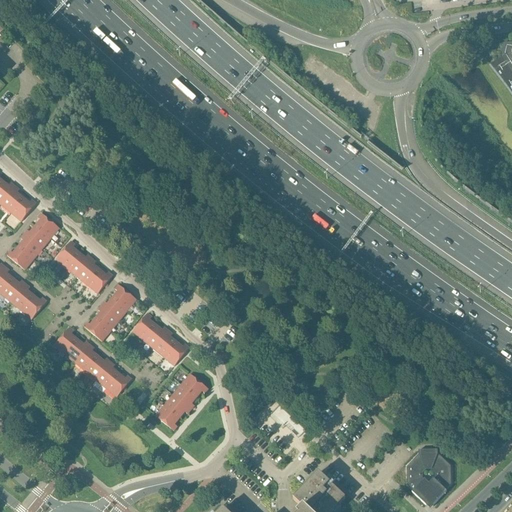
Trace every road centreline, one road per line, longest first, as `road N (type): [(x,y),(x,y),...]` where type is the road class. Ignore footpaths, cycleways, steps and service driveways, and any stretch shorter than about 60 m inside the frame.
road 1 (motorway): [(80,0),(296,189),(511,344)]
road 2 (motorway): [(511,280),(325,144),(157,0)]
road 3 (residential): [(210,471),(236,439),(219,371),(123,273)]
road 4 (motorway): [(511,245),(414,169),(400,124),(400,88)]
road 5 (residential): [(130,373),(78,329),(123,273)]
road 6 (residential): [(51,299),(0,257),(45,202)]
road 7 (motorway): [(356,49),(309,38),(232,0)]
